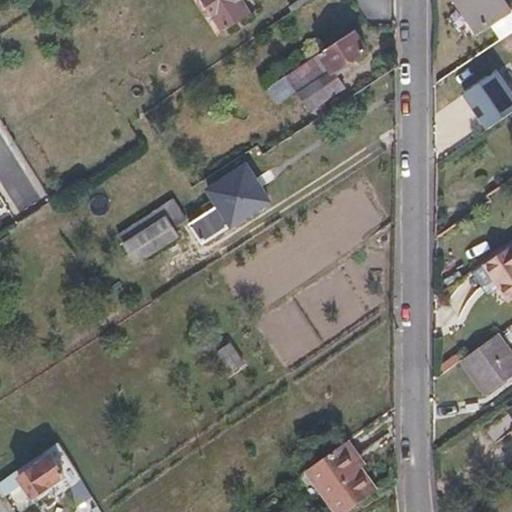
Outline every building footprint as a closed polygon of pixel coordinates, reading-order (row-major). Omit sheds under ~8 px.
[(224,28),(206,0),(196,0),(217,33),(224,28)] [(250,12),(242,0),(206,0),(224,28),(250,12)] [(502,0),(456,0),(477,32),(509,11),(502,0)] [(356,34),(324,55),(335,73),(367,51),(356,34)] [(291,77),(299,90),(314,113),(348,91),(335,73),(324,55),(291,77)] [(511,111),(511,89),(497,68),(461,94),(486,130),(511,111)] [(299,90),(291,77),(270,91),(278,103),(299,90)] [(240,156),(203,179),(211,189),(247,165),(240,156)] [(271,200),(247,165),(211,189),(220,203),(191,222),(204,242),(232,224),(234,225),(271,200)] [(174,198),(114,237),(121,247),(125,245),(137,263),(177,238),(172,230),(188,219),(174,198)] [(511,299),(511,298),(511,245),(487,263),(511,299)] [(511,368),(511,356),(497,335),(462,359),(483,388),(511,368)] [(366,461),(352,441),(347,444),(361,466),(366,461)] [(50,448),(66,473),(76,468),(60,442),(50,448)] [(347,444),(309,472),(336,511),(347,511),(378,491),(361,466),(347,444)] [(50,448),(17,471),(23,480),(34,495),(66,473),(50,448)] [(0,485),(4,493),(23,480),(17,471),(0,482),(0,485)]
